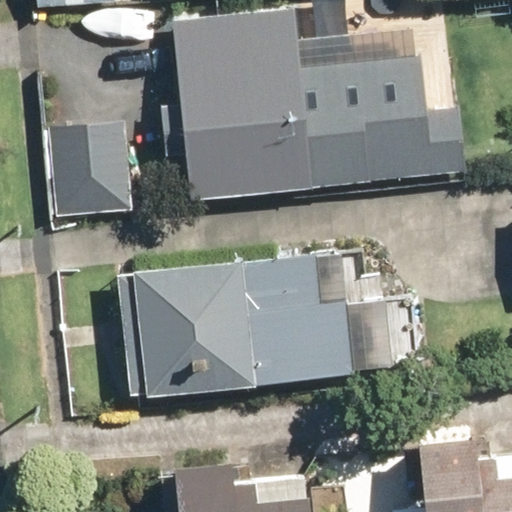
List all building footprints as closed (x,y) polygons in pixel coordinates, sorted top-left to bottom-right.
[(288,1),(167,14),(186,197),(460,168),(452,97),(422,100),(416,47),(295,60),(288,1)] [(120,114),(42,122),(51,212),(128,205),(120,114)] [(311,250),(133,267),(146,390),(351,370),(343,296),(315,298),(311,250)] [(511,511),(511,449),(482,453),(480,432),(418,438),(424,511),(511,511)] [(231,455),(173,461),(179,511),(310,511),(308,490),(257,495),(255,475),(234,477),(231,455)]
